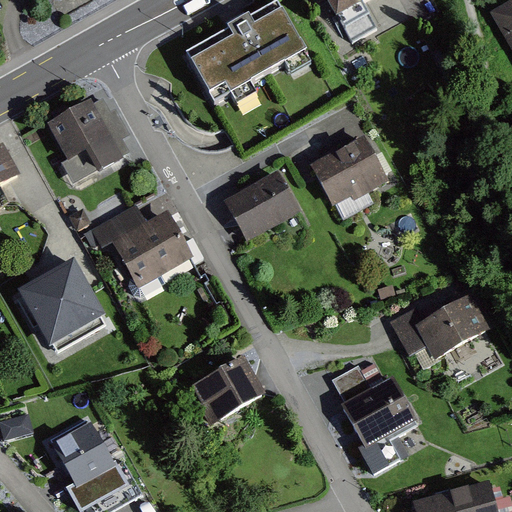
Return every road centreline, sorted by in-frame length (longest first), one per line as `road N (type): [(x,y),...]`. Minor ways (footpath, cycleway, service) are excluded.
road 1 (residential): [(117,72),(352,494)]
road 2 (track): [(468,0),(487,76),(468,150),(473,192),(511,279)]
road 3 (unknown): [(190,202),(351,112)]
